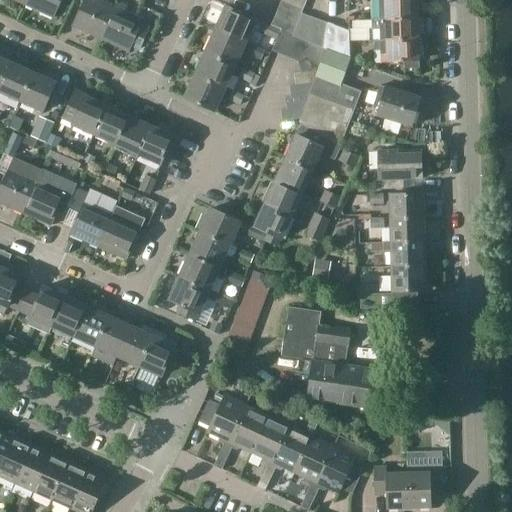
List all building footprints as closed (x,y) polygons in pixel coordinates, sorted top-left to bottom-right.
[(53,17),(61,0),(27,0),(25,4),(53,17)] [(100,39),(114,8),(96,0),(82,0),(71,25),(100,39)] [(302,10),(306,0),(280,0),(280,1),(302,10)] [(379,0),(380,19),(418,18),(417,0),(379,0)] [(297,23),(302,10),(280,1),(275,14),(297,23)] [(245,43),(256,20),(226,6),(215,29),(245,43)] [(129,52),(143,21),(114,8),(100,39),(129,52)] [(292,34),(297,23),(275,14),(271,25),(292,34)] [(308,41),(313,18),(302,14),(294,35),(295,35),(308,41)] [(322,47),(325,22),(313,18),(308,41),(319,46),(322,47)] [(418,38),(418,18),(380,19),(371,19),(372,29),(381,29),(381,39),(418,38)] [(286,57),(295,35),(294,35),(292,34),(271,25),(262,21),(258,32),(277,40),(272,51),(286,57)] [(335,54),(336,26),(325,22),(322,47),(326,49),(335,54)] [(349,60),(348,31),(336,26),(335,54),(349,60)] [(235,66),(245,43),(215,29),(205,52),(235,66)] [(319,46),(308,41),(295,35),(286,57),(298,62),(319,46)] [(419,67),(418,38),(381,39),(382,61),(405,61),(405,67),(419,67)] [(260,61),(264,52),(251,46),(247,55),(260,61)] [(300,74),(318,71),(326,49),(322,47),(319,46),(298,62),(300,74)] [(340,146),(353,110),(360,92),(340,84),(349,60),(335,54),(326,49),(318,71),(313,83),(309,95),(304,107),(300,119),(298,123),(340,146)] [(224,88),(235,66),(205,52),(195,75),(224,88)] [(0,87),(11,64),(0,58),(0,87)] [(0,91),(20,101),(33,74),(11,64),(0,87),(0,91)] [(249,84),(254,74),(241,69),(237,78),(249,84)] [(295,86),(313,83),(318,71),(300,74),(293,75),(295,86)] [(43,111),(55,84),(33,74),(20,101),(43,111)] [(214,112),(224,88),(195,75),(184,98),(214,112)] [(292,98),(309,95),(313,83),(295,86),(290,87),(292,98)] [(419,97),(385,87),(385,89),(380,87),(374,106),(379,108),(376,117),(410,127),(419,97)] [(239,107),(243,97),(231,91),(226,101),(239,107)] [(72,123),(83,98),(72,93),(61,118),(72,123)] [(287,110),(304,107),(309,95),(292,98),(286,100),(287,110)] [(93,134),(106,107),(84,97),(83,98),(72,123),(71,124),(93,134)] [(116,144),(128,117),(106,107),(93,134),(116,144)] [(283,122),(300,119),(304,107),(287,110),(281,111),(283,122)] [(136,158),(138,154),(151,127),(128,117),(116,144),(114,148),(136,158)] [(16,131),(19,122),(12,119),(9,128),(16,131)] [(45,143),(51,131),(35,124),(30,136),(45,143)] [(160,164),(173,137),(151,127),(138,154),(160,164)] [(19,152),(26,136),(14,131),(8,147),(19,152)] [(310,173),(322,148),(297,137),(285,161),(310,173)] [(62,164),(67,153),(52,146),(48,157),(62,164)] [(357,169),(362,158),(344,150),(339,161),(357,169)] [(398,154),(398,150),(377,150),(378,177),(373,178),(374,187),(403,186),(403,177),(423,176),(422,153),(398,154)] [(299,197),(309,177),(310,173),(285,161),(278,177),(274,186),(299,197)] [(0,203),(22,213),(36,183),(7,170),(0,186),(0,203)] [(57,212),(66,216),(79,187),(41,171),(36,183),(22,213),(51,226),(57,212)] [(146,175),(139,190),(148,194),(154,179),(146,175)] [(287,222),(299,197),(274,186),(262,210),(287,222)] [(334,209),(339,197),(323,189),(317,201),(334,209)] [(391,219),(422,218),(422,193),(390,194),(391,219)] [(383,194),(370,195),(370,203),(383,203),(383,194)] [(98,247),(116,207),(99,199),(95,209),(75,200),(61,230),(98,247)] [(126,260),(140,229),(144,220),(116,207),(98,247),(126,260)] [(229,245),(239,221),(210,208),(200,232),(229,245)] [(276,246),(287,222),(262,210),(254,228),(247,225),(243,233),(255,238),(256,237),(276,246)] [(323,232),(329,219),(313,212),(307,225),(323,232)] [(391,243),(423,242),(422,218),(391,219),(391,243)] [(385,219),(371,219),(372,228),(385,228),(385,219)] [(318,241),(323,232),(307,225),(302,234),(318,241)] [(252,255),(229,245),(200,232),(190,254),(219,267),(224,255),(231,258),(231,257),(248,264),(252,255)] [(423,242),(391,243),(370,243),(370,253),(392,252),(392,267),(423,266),(423,242)] [(18,311),(27,292),(16,287),(20,277),(4,270),(10,256),(4,253),(0,261),(0,303),(7,306),(18,311)] [(209,290),(219,267),(190,254),(180,277),(209,290)] [(325,283),(328,263),(313,261),(309,280),(325,283)] [(424,291),(423,266),(392,267),(371,267),(371,277),(392,277),(392,279),(388,282),(389,288),(393,291),(424,291)] [(239,288),(243,278),(224,270),(220,280),(239,288)] [(243,357),(272,279),(254,272),(229,334),(223,349),(243,357)] [(233,301),(209,290),(180,277),(169,300),(198,313),(205,298),(229,309),(233,301)] [(58,294),(42,287),(38,296),(27,292),(18,311),(29,316),(25,324),(47,334),(51,326),(66,291),(60,288),(58,294)] [(73,336),(86,307),(70,300),(73,294),(66,291),(51,326),(73,336)] [(102,314),(86,307),(73,336),(95,346),(110,311),(104,308),(102,314)] [(345,365),(350,330),(319,325),(321,312),(289,308),(282,357),(345,365)] [(116,356),(130,326),(114,319),(117,313),(110,311),(95,346),(116,356)] [(145,333),(130,326),(116,356),(138,366),(154,330),(148,327),(145,333)] [(161,376),(174,346),(158,339),(161,333),(154,330),(138,366),(161,376)] [(179,352),(195,359),(190,337),(186,335),(179,352)] [(381,411),(387,371),(345,365),(282,357),(281,368),(299,371),(297,386),(298,387),(297,398),(309,400),(309,401),(381,411)] [(246,405),(224,395),(219,405),(208,400),(198,422),(209,427),(206,432),(225,441),(229,443),(246,405)] [(251,453),(268,416),(246,405),(229,443),(233,445),(251,453)] [(272,463),(290,426),(268,416),(251,453),(268,461),(272,463)] [(419,420),(407,419),(407,433),(419,433),(419,420)] [(294,473),(312,436),(290,426),(272,463),(277,465),(294,473)] [(0,466),(13,437),(0,431),(0,466)] [(316,484),(333,446),(312,436),(294,473),(312,482),(316,484)] [(0,476),(14,483),(31,446),(13,437),(0,466),(0,476)] [(221,470),(233,445),(229,443),(225,441),(213,466),(221,470)] [(33,492),(50,454),(31,446),(14,483),(33,492)] [(351,493),(362,472),(351,466),(355,457),(333,446),(316,484),(320,485),(338,494),(341,488),(351,493)] [(428,466),(428,452),(407,452),(408,473),(408,509),(431,508),(430,494),(442,494),(442,466),(428,466)] [(51,500),(68,463),(50,454),(33,492),(51,500)] [(277,465),(272,463),(268,461),(256,487),(264,490),(277,465)] [(70,509),(87,471),(68,463),(51,500),(70,509)] [(386,473),(386,467),(373,467),(374,495),(386,495),(386,509),(408,509),(408,473),(386,473)] [(96,475),(87,471),(70,509),(77,511),(91,511),(107,477),(97,472),(96,475)] [(308,511),(320,485),(316,484),(312,482),(300,507),(308,511)]
